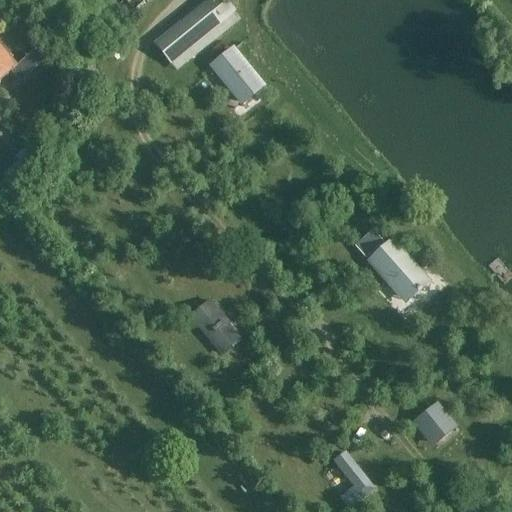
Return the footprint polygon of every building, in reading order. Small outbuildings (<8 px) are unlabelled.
[(209,0),(154,45),(171,66),(236,13),(225,0),(209,0)] [(0,83),(18,67),(0,46),(0,83)] [(232,54),(216,67),(244,102),(260,89),(232,54)] [(2,176),(15,191),(41,168),(29,154),(2,176)] [(398,244),(371,266),(412,314),(438,290),(398,244)] [(190,318),(223,358),(243,341),(231,326),(232,325),(212,300),(190,318)] [(429,447),(450,430),(435,412),(415,429),(429,447)] [(348,455),(324,474),(351,507),(375,487),(348,455)]
